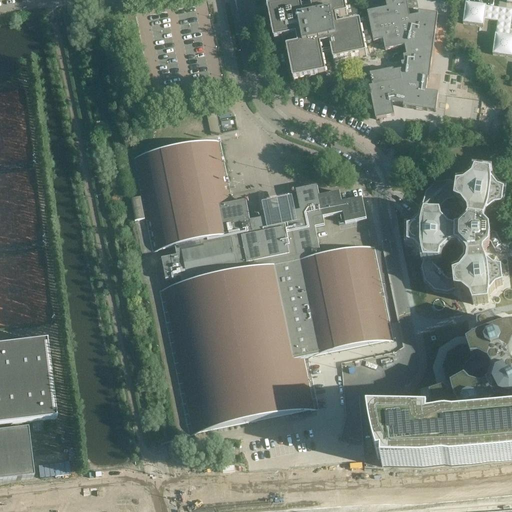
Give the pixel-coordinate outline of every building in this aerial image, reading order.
[(349,26),(347,17),(348,16),(346,6),(346,5),(344,0),(274,0),(276,8),(269,9),(268,9),(268,10),(270,20),(270,21),(272,31),(272,32),(274,42),(275,42),(275,43),(276,43),(276,42),(286,40),(286,41),(286,40),(290,40),(291,39),(292,39),(294,38),(295,39),(296,38),(297,38),(299,48),(298,47),(296,48),(294,49),(294,48),(293,48),(288,50),(288,49),(287,49),(287,50),(288,50),(287,50),(287,51),(289,61),(291,71),(291,72),(293,82),(294,82),(294,83),(295,83),(294,83),(301,81),(305,81),(315,79),(316,79),(316,78),(326,76),(326,77),(326,76),(327,76),(327,75),(324,65),(325,65),(324,65),(323,59),(322,55),(332,53),(334,63),(333,63),(334,63),(334,64),(335,64),(345,62),(343,51),(349,49),(344,27),(349,26)] [(429,80),(438,15),(419,12),(418,16),(415,17),(411,0),(385,0),(387,9),(367,13),(373,43),(379,42),(380,47),(385,46),(385,49),(385,51),(405,47),(407,56),(404,57),(405,63),(402,64),(403,71),(394,72),(393,70),(370,75),(372,87),(369,88),(376,120),(394,116),(392,104),(396,104),(400,105),(403,105),(403,108),(436,113),(438,94),(426,92),(426,88),(428,80),(429,80)] [(511,0),(507,0),(507,3),(511,3),(511,30),(510,30),(511,24),(511,16),(511,10),(466,4),(464,18),(463,24),(477,26),(484,27),(484,20),(497,22),(495,35),(493,49),(492,55),(511,58),(511,0)] [(364,44),(363,38),(362,36),(362,35),(360,25),(360,24),(360,25),(359,24),(349,26),(344,27),(349,49),(343,51),(345,62),(345,61),(355,59),(356,60),(356,59),(362,58),(364,58),(366,57),(366,58),(366,57),(367,57),(367,56),(366,56),(364,46),(365,46),(364,46),(364,44)] [(391,342),(372,248),(321,259),(320,254),(325,253),(325,249),(320,250),(313,221),(343,214),(345,225),(367,220),(362,199),(342,203),(340,193),(319,197),(317,187),(296,191),(300,212),(279,216),(250,222),(246,202),(230,205),(217,142),(136,159),(155,252),(175,248),(177,257),(162,260),(166,281),(181,278),(183,287),(163,291),(193,436),(315,411),(304,359),(325,355),(391,342)] [(505,247),(506,242),(503,232),(498,227),(493,224),(496,218),(504,211),(511,210),(511,207),(511,194),(507,193),(501,184),(500,177),(485,175),(482,182),(480,183),(477,181),(474,183),(475,187),(473,188),(466,189),(459,186),(446,187),(446,188),(436,196),(436,197),(432,209),(434,218),(432,224),(424,232),(417,233),(417,248),(424,250),(426,252),(424,255),(427,258),(430,256),(432,258),(433,265),(431,272),(431,273),(435,286),(444,295),(457,297),(458,297),(465,294),(472,296),(473,297),(472,300),(475,303),(478,301),(480,302),(483,309),(498,308),(499,300),(505,292),(511,289),(511,287),(511,274),(503,273),(501,266),(498,262),(499,258),(500,254),(505,247)] [(152,252),(141,198),(134,199),(145,253),(152,252)] [(448,298),(436,301),(438,309),(450,306),(448,298)] [(424,414),(420,415),(421,418),(422,420),(423,425),(424,427),(425,430),(431,430),(433,430),(440,434),(442,436),(445,441),(448,440),(450,440),(455,439),(457,438),(459,438),(459,432),(459,430),(460,430),(468,427),(469,426),(470,427),(472,429),(474,432),(474,435),(475,437),(475,439),(475,440),(476,440),(485,451),(499,455),(511,450),(511,367),(510,364),(509,359),(509,357),(510,356),(511,350),(511,329),(507,330),(506,330),(505,330),(497,326),(496,326),(496,325),(492,320),(478,325),(478,331),(478,333),(478,334),(477,335),(474,334),(472,338),(475,340),(474,341),(473,342),(472,343),(467,346),(464,346),(462,346),(459,347),(447,354),(447,355),(442,368),(446,382),(446,383),(448,384),(449,386),(452,388),(453,394),(453,396),(452,396),(450,397),(449,397),(448,396),(444,391),(442,392),(440,393),(435,394),(433,395),(430,396),(430,399),(431,402),(431,403),(430,404),(430,405),(426,404),(424,408),(427,411),(427,412),(426,413),(425,413),(424,414)] [(0,427),(55,421),(46,343),(0,348),(0,427)] [(419,417),(368,416),(370,426),(372,438),(375,450),(378,461),(383,461),(382,468),(424,469),(445,467),(452,468),(511,461),(511,416),(487,419),(455,423),(447,421),(428,423),(428,417),(419,417)] [(0,483),(33,480),(27,431),(0,434),(0,483)] [(59,459),(48,459),(49,475),(59,474),(59,459)]
